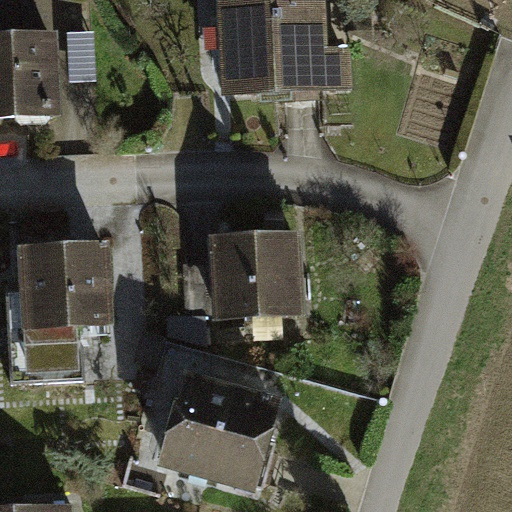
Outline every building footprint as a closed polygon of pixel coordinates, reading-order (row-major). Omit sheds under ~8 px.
[(225,8),(230,105),(336,100),(332,2),(225,8)] [(0,15),(0,128),(70,125),(66,45),(46,46),(44,13),(0,15)] [(213,242),(219,326),(312,319),(306,236),(213,242)] [(90,384),(87,339),(128,337),(123,255),(62,257),(62,258),(23,260),(30,387),(90,384)] [(194,384),(173,469),(271,493),(292,408),(194,384)]
